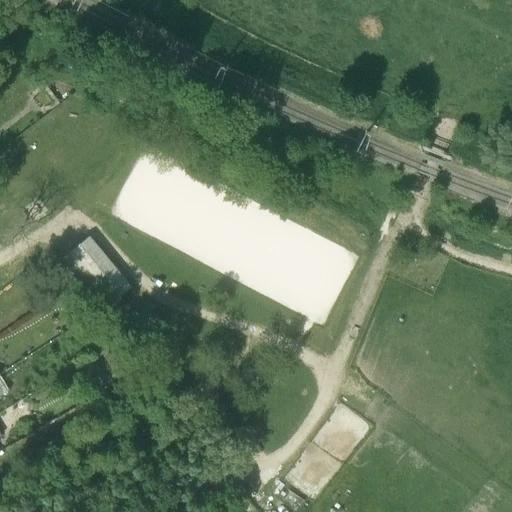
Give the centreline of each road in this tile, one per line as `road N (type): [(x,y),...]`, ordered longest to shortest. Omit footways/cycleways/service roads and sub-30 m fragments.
road 1 (track): [(225,484),(290,451),(331,375),(274,340),(171,304),(135,280),(89,227)]
road 2 (track): [(331,375),(403,220)]
